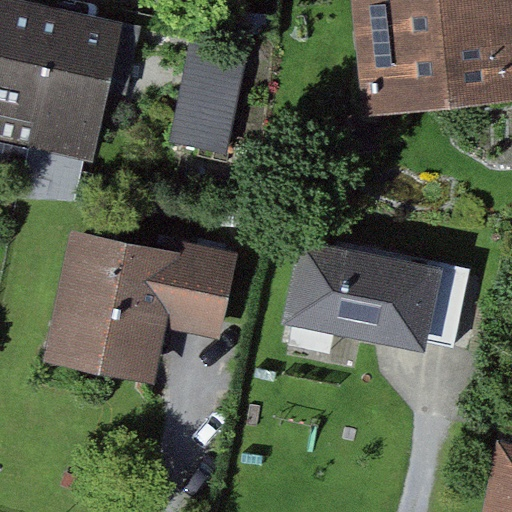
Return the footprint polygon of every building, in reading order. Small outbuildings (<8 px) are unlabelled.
[(0,129),(103,151),(130,24),(19,0),(16,0),(0,75),(0,129)] [(511,0),(373,0),(386,105),(511,90),(511,0)] [(258,45),(209,35),(187,137),(236,148),(258,45)] [(185,252),(93,233),(68,353),(164,374),(176,317),(212,325),(230,328),(245,255),(187,243),(185,252)] [(475,265),(350,242),(348,252),(449,271),(437,336),(451,339),(461,341),(475,265)] [(348,252),(313,245),(299,323),(434,348),(437,336),(449,271),(348,252)]
